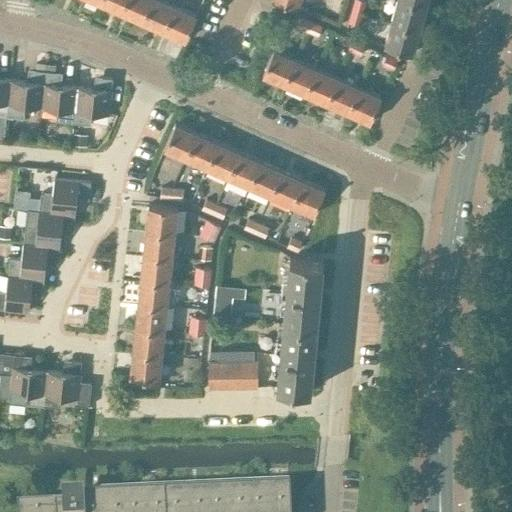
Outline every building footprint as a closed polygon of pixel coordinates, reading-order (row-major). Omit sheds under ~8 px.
[(99,0),(99,1),(121,10),(125,0),(99,0)] [(125,0),(121,10),(142,20),(150,0),(125,0)] [(150,0),(142,20),(163,29),(174,4),(165,0),(150,0)] [(354,0),(352,9),(361,12),(364,0),(354,0)] [(396,0),(391,20),(419,28),(426,4),(409,0),(396,0)] [(163,29),(185,39),(196,13),(174,4),(163,29)] [(348,22),(358,24),(361,12),(352,9),(348,22)] [(297,25),(307,30),(312,21),(301,16),(297,25)] [(384,44),(413,52),(419,28),(391,20),(384,44)] [(307,30),(318,34),(322,25),(312,21),(307,30)] [(340,44),(350,48),(354,39),(344,35),(340,44)] [(350,48),(360,53),(364,44),(354,39),(350,48)] [(263,73),(285,83),(296,57),(274,48),(263,73)] [(383,63),(393,67),(397,58),(387,54),(383,63)] [(285,83),(306,92),(317,67),(296,57),(285,83)] [(306,92),(327,101),(338,76),(317,67),(306,92)] [(25,104),(41,106),(45,69),(35,68),(35,73),(27,72),(27,79),(10,78),(7,114),(24,116),(25,104)] [(56,119),(73,121),(77,85),(61,83),(62,76),(55,75),(55,70),(45,69),(41,106),(57,108),(56,119)] [(73,121),(91,123),(92,111),(109,113),(113,76),(102,75),(102,80),(94,79),(93,86),(77,85),(73,121)] [(0,113),(7,114),(10,78),(0,76),(0,113)] [(327,101),(348,111),(359,85),(338,76),(327,101)] [(348,111),(370,120),(381,95),(359,85),(348,111)] [(164,147),(186,157),(197,131),(175,122),(164,147)] [(186,157),(207,166),(218,141),(197,131),(186,157)] [(207,166),(228,175),(240,150),(218,141),(207,166)] [(228,175),(250,185),(261,159),(240,150),(228,175)] [(250,185),(271,194),(282,169),(261,159),(250,185)] [(271,194),(292,204),(303,178),(282,169),(271,194)] [(40,192),(39,209),(75,213),(77,197),(84,197),(85,190),(89,191),(91,180),(54,176),(52,193),(40,192)] [(292,204),(314,213),(325,188),(303,178),(292,204)] [(159,196),(170,197),(171,187),(160,186),(159,196)] [(170,197),(182,198),(182,188),(171,187),(170,197)] [(202,207),(212,212),(216,203),(206,198),(202,207)] [(145,228),(174,231),(177,206),(148,203),(145,228)] [(212,212),(223,216),(227,207),(216,203),(212,212)] [(25,224),(23,241),(60,245),(62,229),(69,229),(69,222),(74,223),(75,213),(39,209),(37,225),(25,224)] [(244,226),(255,230),(259,221),(248,217),(244,226)] [(204,227),(217,233),(221,225),(207,219),(204,227)] [(255,230),(265,235),(269,226),(259,221),(255,230)] [(200,235),(214,241),(217,233),(204,227),(200,235)] [(143,252),(172,255),(174,231),(145,228),(143,252)] [(287,245),(298,249),(302,240),(291,236),(287,245)] [(10,256),(8,273),(44,277),(46,261),(53,262),(54,254),(59,255),(60,245),(23,241),(21,257),(10,256)] [(140,276),(169,279),(172,255),(143,252),(140,276)] [(290,256),(284,321),(317,324),(323,260),(290,256)] [(195,273),(210,275),(211,266),(196,265),(195,273)] [(0,306),(29,310),(30,293),(38,294),(38,287),(43,287),(44,277),(8,273),(6,289),(0,288),(0,306)] [(194,282),(209,284),(210,275),(195,273),(194,282)] [(138,301),(166,304),(169,279),(140,276),(138,301)] [(135,325),(164,328),(166,304),(138,301),(135,325)] [(190,322),(205,323),(206,315),(191,313),(190,322)] [(277,385),(311,388),(317,324),(284,321),(277,385)] [(189,331),(204,332),(205,323),(190,322),(189,331)] [(133,349),(161,352),(164,328),(135,325),(133,349)] [(143,384),(158,385),(161,352),(133,349),(130,374),(144,376),(143,384)] [(9,401),(43,404),(47,368),(30,366),(31,359),(24,359),(24,354),(14,352),(12,372),(0,371),(0,395),(9,396),(9,401)] [(43,404),(60,406),(61,395),(77,396),(77,403),(89,405),(91,381),(80,380),(82,360),(71,359),(71,364),(63,363),(63,370),(47,368),(43,404)] [(209,360),(209,386),(222,386),(221,360),(209,360)] [(221,360),(222,386),(233,386),(233,360),(221,360)] [(233,360),(233,386),(245,386),(245,360),(233,360)] [(245,360),(245,386),(258,386),(258,360),(245,360)] [(83,508),(83,511),(290,511),(290,492),(72,503),(73,509),(83,508)]
